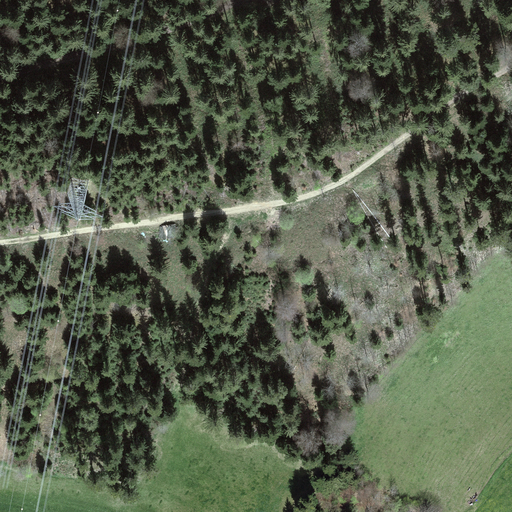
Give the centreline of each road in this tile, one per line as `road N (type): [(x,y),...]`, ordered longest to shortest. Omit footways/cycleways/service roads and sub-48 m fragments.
road 1 (track): [(0,242),(305,196),(338,183),(511,64)]
road 2 (track): [(0,82),(253,0)]
